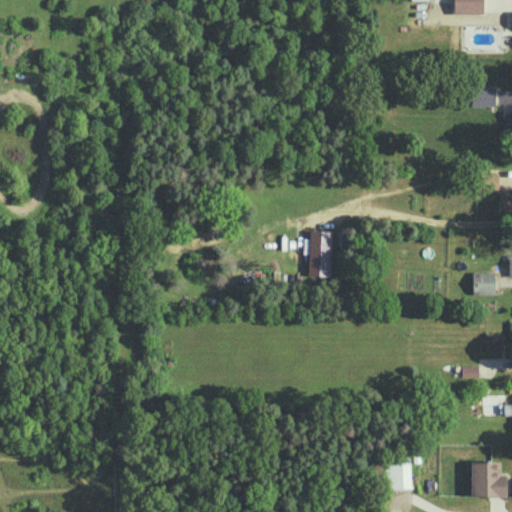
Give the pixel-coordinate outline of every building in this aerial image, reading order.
[(483,13),(483,0),(453,0),(453,12),(483,13)] [(495,105),(495,86),(471,86),(471,105),(495,105)] [(498,190),(499,172),(483,172),(482,190),(498,190)] [(330,276),(332,230),(309,229),(308,275),(330,276)] [(494,293),(494,271),(472,271),(472,294),(494,293)] [(484,351),(503,351),(503,332),(485,332),(484,351)] [(461,376),(478,376),(478,364),(461,364),(461,376)] [(505,393),(481,393),(481,414),(505,414),(505,393)] [(374,460),(374,473),(383,473),(384,488),(410,487),(409,459),(374,460)] [(470,495),(505,496),(506,474),(500,473),(500,461),(471,460),(470,495)]
